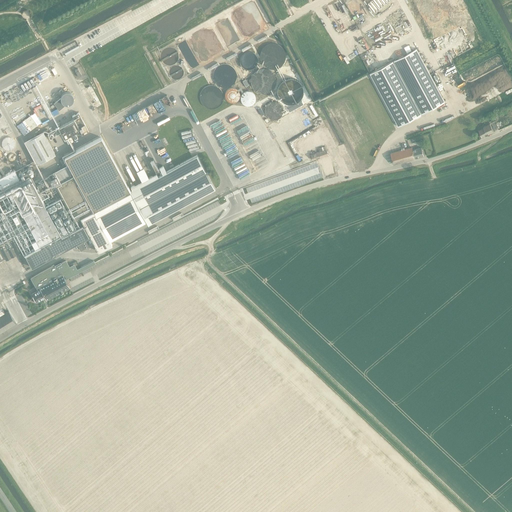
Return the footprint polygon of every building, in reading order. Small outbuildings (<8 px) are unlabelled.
[(78,41),(61,48),(63,54),(80,48),(78,41)] [(179,60),(179,59),(179,57),(179,55),(178,53),(177,52),(176,51),(175,50),(173,49),(171,49),(169,49),(168,50),(166,50),(165,51),(164,53),(163,54),(162,56),(162,58),(162,59),(163,61),(164,63),(165,64),(166,65),(168,66),(169,66),(171,66),(173,66),(175,65),(176,65),(177,63),(178,62),(179,60)] [(445,102),(444,101),(416,49),(394,61),(422,114),(445,102)] [(370,73),(370,74),(399,127),(421,115),(393,61),(382,67),(380,63),(371,68),(374,72),(370,73)] [(234,69),(231,66),(227,65),(224,65),(220,66),(217,69),(215,72),(214,76),(214,80),(216,83),(219,86),(222,88),(226,89),(230,88),(233,86),(236,83),(237,79),(238,76),(236,72),(234,69)] [(183,74),(183,72),(183,71),(182,70),(182,69),(181,68),(180,67),(179,66),(177,66),(176,66),(175,66),(174,67),(173,68),(172,69),(171,70),(171,71),(171,72),(171,74),(171,75),(172,76),(173,77),(174,78),(175,78),(176,78),(177,78),(179,78),(180,78),(181,77),(182,76),(182,75),(183,74)] [(224,95),(222,92),(220,89),(216,87),(212,86),(209,87),(205,89),(202,91),(201,95),(200,99),(201,103),(203,106),(207,108),(210,110),(214,110),(218,109),(221,106),(223,103),(224,99),(224,95)] [(239,91),(236,89),(234,89),(232,89),(229,90),(227,92),(226,94),(226,96),(226,99),(227,101),(229,103),(232,104),(234,104),(237,103),(239,102),(240,100),(241,97),(241,95),(240,92),(239,91)] [(59,110),(65,105),(63,104),(64,104),(65,104),(66,105),(67,105),(68,105),(69,104),(70,104),(71,103),(72,102),(73,101),(74,99),(74,98),(74,97),(73,95),(72,94),(72,93),(71,93),(70,92),(69,92),(68,92),(67,91),(66,92),(65,92),(64,92),(63,93),(62,94),(61,95),(61,96),(61,98),(54,104),(59,110)] [(255,94),(253,93),(250,92),(248,92),(245,93),(244,94),(242,97),(242,99),(242,101),(243,104),(245,105),(247,107),(249,107),(252,106),(254,105),(256,103),(257,101),(257,99),(256,96),(255,94)] [(168,95),(154,101),(158,108),(171,103),(168,95)] [(84,122),(80,116),(79,112),(72,116),(74,119),(59,127),(64,138),(79,130),(82,135),(89,131),(84,122)] [(39,125),(32,114),(25,119),(22,114),(14,119),(18,125),(17,125),(24,135),(39,125)] [(479,130),(482,137),(493,132),(490,124),(483,127),(484,128),(479,130)] [(37,164),(55,155),(43,132),(25,142),(37,164)] [(0,260),(17,251),(19,255),(24,252),(32,267),(89,237),(82,224),(84,224),(98,251),(111,244),(110,241),(146,222),(148,225),(215,189),(197,155),(166,172),(163,166),(159,168),(162,174),(158,176),(156,174),(148,178),(143,168),(136,172),(142,181),(131,187),(132,190),(130,191),(128,186),(101,137),(64,157),(74,175),(56,185),(69,209),(78,226),(63,234),(63,232),(74,226),(64,209),(61,210),(45,179),(0,202),(0,260)] [(391,153),(394,164),(424,156),(421,147),(413,150),(412,147),(391,153)] [(156,172),(159,171),(153,159),(150,161),(156,172)] [(53,185),(72,174),(68,166),(54,173),(55,174),(49,177),(53,185)] [(27,169),(19,173),(22,179),(30,175),(27,169)] [(19,181),(20,180),(15,170),(0,177),(0,191),(16,183),(7,188),(10,192),(21,186),(19,181)] [(152,243),(154,250),(167,245),(164,238),(152,243)] [(80,250),(89,246),(85,240),(77,244),(80,250)] [(56,264),(30,277),(37,291),(31,294),(36,302),(45,298),(46,301),(61,293),(70,288),(65,280),(75,275),(96,264),(94,260),(77,269),(74,264),(69,266),(66,260),(61,263),(56,265),(56,264)] [(0,333),(16,323),(13,319),(9,311),(4,314),(0,316),(0,333)]
